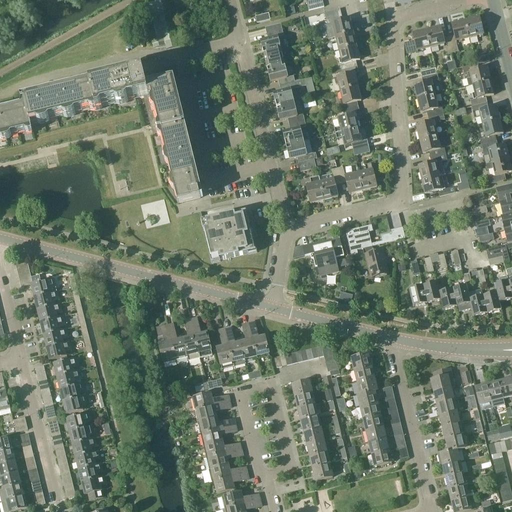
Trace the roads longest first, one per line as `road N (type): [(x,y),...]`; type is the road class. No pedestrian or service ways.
road 1 (tertiary): [(272,308),(0,238)]
road 2 (residential): [(270,165),(211,179),(203,148),(181,55),(240,41)]
road 3 (residential): [(291,469),(271,386),(240,393),(260,477),(266,475)]
road 4 (residential): [(399,199),(396,19)]
road 5 (residential): [(427,511),(396,365),(398,339)]
road 6 (residential): [(61,511),(21,358)]
road 7 (tertiary): [(398,339),(272,308)]
road 8 (residential): [(270,165),(240,41)]
